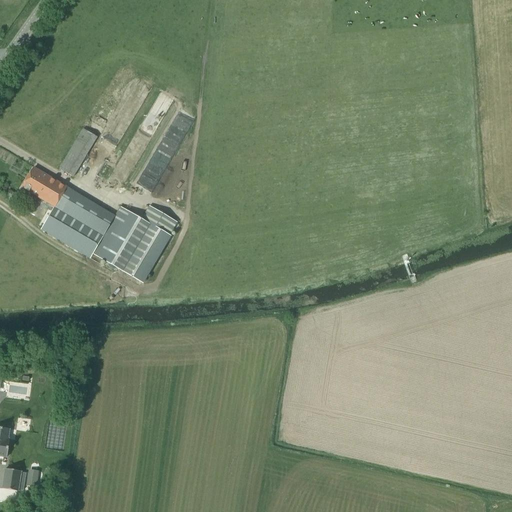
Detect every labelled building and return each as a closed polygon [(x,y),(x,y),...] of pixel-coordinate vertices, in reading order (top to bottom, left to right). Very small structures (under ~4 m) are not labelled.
[(140,198),(173,134),(162,128),(129,193),(140,198)] [(82,129),(69,152),(83,161),(97,138),(82,129)] [(114,183),(135,147),(126,142),(105,177),(114,183)] [(62,163),(77,172),(83,161),(69,152),(62,163)] [(30,194),(54,208),(67,187),(33,167),(18,193),(27,199),(30,194)] [(114,216),(67,187),(54,208),(41,230),(89,258),(92,254),(141,283),(177,223),(149,207),(141,220),(119,207),(114,216)] [(0,456),(6,458),(9,440),(7,440),(9,430),(0,428),(0,456)] [(20,472),(5,470),(2,490),(17,492),(20,472)] [(38,475),(28,473),(26,486),(36,488),(38,475)]
